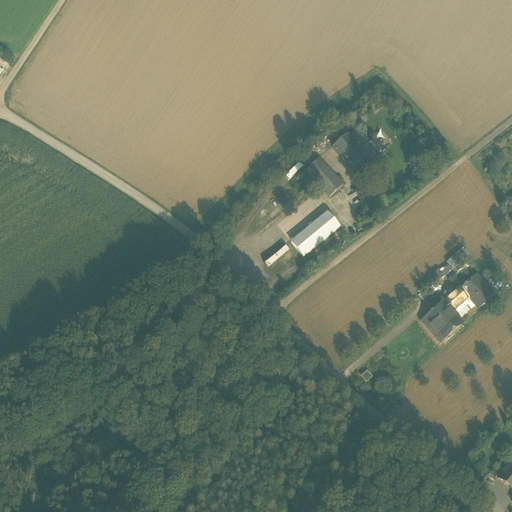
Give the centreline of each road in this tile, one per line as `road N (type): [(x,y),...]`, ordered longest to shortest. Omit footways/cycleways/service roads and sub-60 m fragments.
road 1 (track): [(511,121),(269,312),(104,511)]
road 2 (unclassified): [(205,250),(360,407),(498,511)]
road 3 (track): [(0,108),(205,250)]
